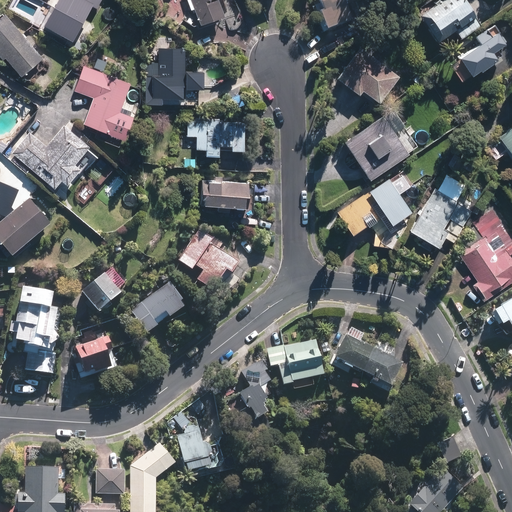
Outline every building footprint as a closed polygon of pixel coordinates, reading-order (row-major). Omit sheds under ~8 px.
[(107,2),(102,0),(55,0),(43,24),(84,45),(107,2)] [(191,0),(200,24),(221,17),(215,0),(191,0)] [(345,0),(320,0),(325,9),(321,11),(328,27),(350,18),(343,1),(345,0)] [(460,0),(448,0),(421,17),(437,42),(473,20),(460,0)] [(42,62),(7,18),(0,23),(0,63),(1,65),(7,60),(21,78),(42,62)] [(485,46),(457,65),(467,79),(499,58),(500,48),(506,44),(496,27),(480,38),(485,46)] [(182,51),(161,50),(160,99),(182,100),(182,51)] [(393,78),(359,53),(340,79),(359,93),(362,89),(377,100),(393,78)] [(129,85),(86,68),(77,90),(96,98),(85,125),(122,139),(130,120),(117,115),(129,85)] [(381,120),(346,144),(369,179),(405,156),(381,120)] [(242,152),(242,124),(188,123),(188,136),(197,136),(196,150),(206,150),(206,157),(217,157),(217,146),(231,146),(231,151),(242,152)] [(511,128),(500,138),(511,153),(511,128)] [(30,135),(14,153),(54,188),(61,179),(67,184),(78,172),(71,165),(86,149),(63,129),(45,149),(30,135)] [(437,193),(435,191),(412,232),(437,246),(443,236),(453,241),(470,211),(453,202),(462,186),(446,178),(437,193)] [(28,199),(10,214),(19,190),(0,182),(0,214),(6,217),(0,222),(0,243),(11,257),(50,225),(28,199)] [(246,185),(203,182),(201,206),(245,209),(246,185)] [(408,214),(388,182),(339,214),(353,234),(384,214),(391,225),(408,214)] [(511,184),(503,191),(511,203),(511,184)] [(511,248),(498,228),(460,254),(480,282),(475,285),(485,299),(511,280),(511,248)] [(211,243),(199,235),(179,264),(191,272),(195,266),(205,273),(198,284),(210,292),(224,272),(229,276),(235,267),(208,248),(211,243)] [(103,280),(84,295),(98,313),(117,299),(103,280)] [(14,348),(27,350),(24,373),(52,378),(56,349),(48,348),(58,296),(25,290),(14,348)] [(168,290),(132,314),(146,334),(155,328),(151,323),(165,314),(168,319),(182,310),(168,290)] [(511,304),(495,314),(502,326),(508,323),(511,329),(511,304)] [(402,363),(346,333),(335,355),(390,384),(402,363)] [(322,373),(315,339),(268,349),(271,365),(279,363),(283,382),(322,373)] [(107,342),(77,352),(85,377),(115,367),(107,342)] [(265,400),(256,386),(271,377),(260,360),(242,372),(251,387),(239,393),(247,406),(238,411),(247,427),(265,416),(263,412),(264,412),(259,403),(265,400)] [(204,429),(177,435),(184,470),(190,473),(193,473),(196,472),(197,470),(205,468),(206,469),(214,467),(217,462),(215,455),(217,452),(215,444),(208,446),(204,429)] [(454,441),(439,447),(445,461),(460,455),(454,441)] [(160,444),(130,467),(129,511),(153,511),(154,477),(173,461),(160,444)] [(57,511),(64,511),(64,492),(58,492),(59,468),(25,466),(25,491),(17,491),(17,510),(24,510),(23,511),(57,511)] [(406,503),(415,511),(438,511),(462,487),(441,466),(406,503)] [(123,493),(124,469),(97,469),(96,493),(123,493)]
